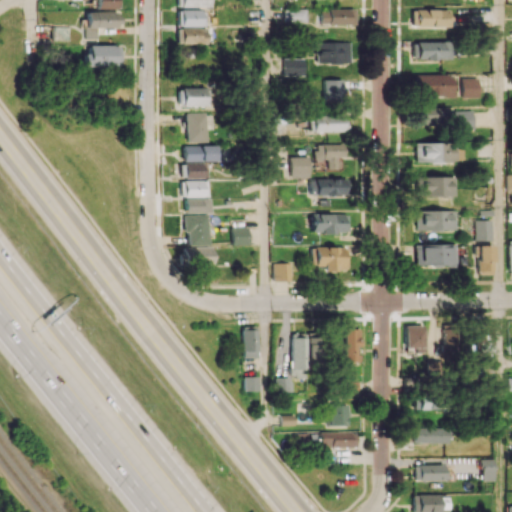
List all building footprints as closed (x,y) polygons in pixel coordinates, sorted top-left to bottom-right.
[(95,0),(95,9),(119,8),(119,0),(95,0)] [(303,8),(281,9),(281,21),(303,21),(303,8)] [(352,23),(352,8),(317,9),(318,24),(352,23)] [(411,9),(411,26),(449,26),(449,9),(411,9)] [(206,26),(206,10),(176,10),(176,26),(206,26)] [(96,27),(116,28),(116,12),(85,11),(84,39),(96,39),(96,27)] [(51,40),(69,40),(69,26),(51,27),(51,40)] [(175,43),(207,43),(207,28),(176,27),(175,43)] [(347,42),(315,42),(316,64),(348,63),(347,42)] [(411,42),(411,59),(448,59),(448,42),(411,42)] [(118,67),(119,46),(87,45),(86,54),(82,54),(82,66),(118,67)] [(302,75),(302,58),(282,58),(281,75),(302,75)] [(450,95),(449,73),(414,75),(415,96),(450,95)] [(461,97),(477,97),(477,78),(461,77),(461,97)] [(341,79),(322,79),(322,98),(341,98),(341,79)] [(206,106),(205,87),(180,88),(180,106),(206,106)] [(414,108),(415,125),(448,124),(448,107),(414,108)] [(472,128),(472,110),(454,111),(454,129),(472,128)] [(206,113),(185,112),(184,142),(205,142),(206,113)] [(345,131),(344,114),(312,115),(312,132),(345,131)] [(414,142),(414,161),(454,162),(454,143),(414,142)] [(342,157),(342,144),(314,143),(313,159),(325,159),(325,168),(335,168),(335,157),(342,157)] [(228,161),(228,145),(181,145),(181,161),(228,161)] [(307,156),(287,157),(288,174),(307,174),(307,156)] [(182,178),(204,178),(204,162),(182,162),(182,178)] [(452,195),(451,176),(414,177),(414,196),(452,195)] [(307,195),(344,196),(345,179),(308,178),(307,195)] [(207,180),(182,180),(182,197),(207,197),(207,180)] [(208,198),(182,199),(182,213),(208,213),(208,198)] [(452,210),(414,210),(414,230),(452,229),(452,210)] [(310,232),(347,233),(347,214),(311,213),(310,232)] [(181,233),(184,233),(185,245),(206,244),(205,214),(181,215),(181,233)] [(490,240),(490,220),(473,219),(472,240),(490,240)] [(229,244),(246,245),(247,227),(229,227),(229,244)] [(454,244),(414,243),(414,265),(453,265),(454,244)] [(490,245),(476,245),(476,274),(491,274),(490,245)] [(346,270),(346,247),(313,246),(313,265),(321,265),(321,270),(346,270)] [(183,248),(183,266),(212,265),(212,247),(183,248)] [(271,281),(290,280),(290,262),(271,263),(271,281)] [(422,325),(403,325),(404,348),(413,348),(413,352),(422,352),(422,325)] [(492,327),(476,328),(476,351),(492,351),(492,327)] [(356,328),(342,329),(343,361),(357,361),(356,328)] [(240,357),(255,357),(255,329),(240,329),(240,357)] [(305,338),(289,337),(288,373),(304,373),(305,338)] [(426,360),(426,376),(443,375),(443,360),(426,360)] [(256,376),(241,376),(241,390),(256,390),(256,376)] [(290,377),(274,377),(273,391),(290,392),(290,377)] [(357,381),(343,381),(344,390),(357,390),(357,381)] [(442,394),(413,395),(413,409),(443,408),(442,394)] [(328,405),(329,426),(347,425),(346,404),(328,405)] [(280,425),(293,425),(293,415),(279,415),(280,425)] [(412,442),(445,442),(446,428),(413,428),(412,442)] [(355,431),(318,432),(318,447),(355,446),(355,431)] [(355,464),(355,451),(337,451),(337,463),(355,464)] [(493,459),(480,459),(479,480),(493,480),(493,459)] [(443,464),(413,464),(413,480),(443,480),(443,464)] [(447,511),(447,494),(411,494),(411,511),(447,511)]
